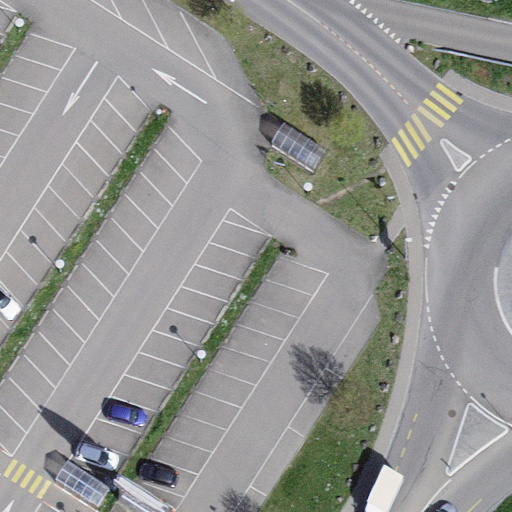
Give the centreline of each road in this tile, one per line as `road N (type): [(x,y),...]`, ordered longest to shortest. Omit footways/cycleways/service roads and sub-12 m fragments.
road 1 (primary): [(457,315),(410,511)]
road 2 (primary): [(511,172),(468,215),(452,259),(457,315)]
